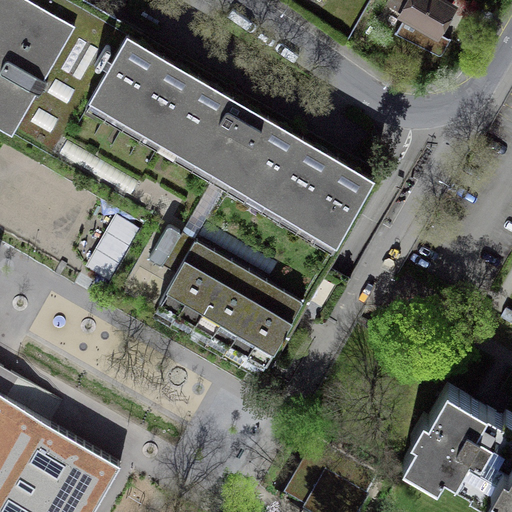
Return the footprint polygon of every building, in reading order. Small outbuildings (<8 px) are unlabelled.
[(0,0),(0,121),(10,127),(9,130),(10,131),(11,129),(13,130),(14,129),(36,142),(46,147),(44,150),(45,151),(47,148),(57,154),(55,157),(56,157),(58,154),(92,174),(90,177),(91,177),(93,174),(127,194),(125,197),(126,197),(128,194),(160,213),(159,214),(161,215),(141,249),(139,248),(139,249),(141,250),(121,283),(119,282),(119,284),(121,285),(120,287),(119,289),(153,309),(155,307),(157,304),(191,324),(189,327),(190,327),(189,330),(258,370),(259,367),(260,368),(261,366),(263,367),(264,366),(262,365),(303,294),(290,287),(295,279),(299,271),(303,273),(304,273),(305,273),(306,273),(307,272),(325,241),(332,245),(374,173),(338,152),(338,151),(337,150),(337,151),(303,132),(303,131),(302,130),(302,131),(268,112),(269,111),(268,110),(267,111),(233,92),(234,91),(233,90),(232,91),(198,72),(199,71),(198,70),(197,71),(164,51),(163,50),(163,51),(129,31),(130,31),(128,30),(123,40),(112,34),(110,34),(109,34),(108,34),(107,35),(100,31),(93,27),(99,17),(99,16),(101,14),(100,13),(98,16),(82,6),(83,4),(82,3),(81,6),(70,0),(0,0)] [(388,0),(387,3),(405,14),(395,32),(439,54),(440,54),(441,54),(442,53),(451,38),(436,30),(450,6),(440,0),(388,0)] [(119,204),(90,257),(112,269),(140,216),(119,204)] [(486,496),(511,451),(511,411),(505,408),(502,413),(475,397),(447,381),(428,413),(424,410),(410,433),(415,436),(403,458),(438,478),(444,467),(471,483),(469,486),(486,496)] [(0,511),(91,511),(121,461),(0,391),(0,511)] [(377,475),(315,440),(291,482),(312,494),(302,510),(304,511),(360,511),(369,497),(366,495),(377,475)] [(511,511),(511,451),(486,496),(483,501),(503,511),(511,511)]
